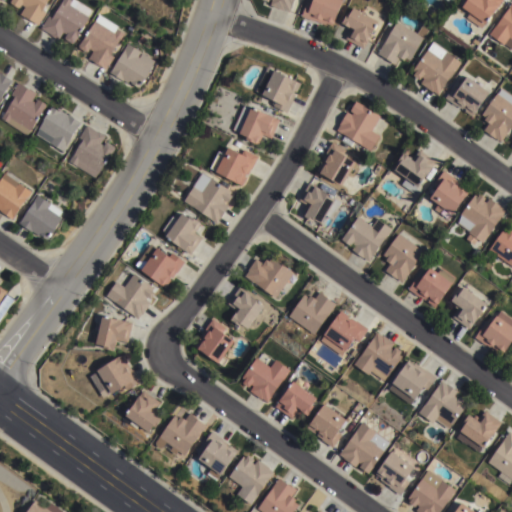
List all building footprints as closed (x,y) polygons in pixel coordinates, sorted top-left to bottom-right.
[(47,0),(42,10),(45,12),(37,24),(19,13),(23,6),(20,4),(18,8),(9,2),(10,0),(47,0)] [(74,0),(91,9),(87,15),(88,16),(72,43),(63,38),(66,33),(62,31),(58,39),(40,28),(48,15),(51,17),(61,0),(74,0)] [(291,0),(287,11),(282,9),(282,10),(268,4),(270,0),(267,0),(267,1),(264,0),(291,0)] [(340,0),(331,25),(325,22),(324,24),(300,15),(306,1),(310,2),(310,0),(340,0)] [(501,0),(480,28),(466,17),(470,12),(462,5),(465,0),(501,0)] [(511,49),(504,43),(503,44),(489,34),(511,1),(511,49)] [(377,20),(362,47),(345,38),(350,28),(340,22),(346,12),(348,13),(352,6),(377,20)] [(118,26),(117,28),(124,33),(110,54),(113,56),(105,68),(88,57),(92,50),(89,48),(86,52),(77,46),(94,20),(95,20),(99,14),(118,26)] [(416,33),(421,25),(427,29),(409,60),(404,57),(403,59),(398,56),(394,63),(377,53),(396,21),(416,33)] [(420,82),(423,78),(420,76),(418,79),(412,75),(414,71),(412,70),(432,41),(460,61),(437,94),(420,82)] [(154,60),(138,87),(130,83),(131,81),(128,80),(127,83),(109,72),(127,43),(140,51),(139,52),(141,53),(154,60)] [(297,81),(301,83),(287,112),(272,105),(275,100),(255,91),(267,66),(297,81)] [(0,71),(12,80),(0,99),(0,71)] [(489,91),(471,117),(443,98),(452,85),(457,88),(466,75),(489,91)] [(1,118),(14,96),(10,94),(18,82),(36,93),(32,100),(35,102),(38,99),(46,104),(30,130),(29,129),(26,134),(1,118)] [(497,93),(501,87),(511,94),(511,123),(500,141),(483,129),(488,123),(483,119),(487,115),(482,112),(496,93),(497,93)] [(335,130),(338,125),(338,124),(345,112),(350,115),(351,113),(348,111),(355,100),(379,115),(370,130),(379,135),(369,151),(335,130)] [(244,104),(251,107),(251,106),(279,119),(271,138),(262,134),(258,144),(245,138),(246,135),(233,129),(244,104)] [(63,151),(49,143),(50,142),(36,133),(52,106),(58,110),(59,109),(81,122),(63,151)] [(95,178),(69,160),(82,140),(79,137),(88,124),(105,135),(100,143),(104,145),(106,141),(115,148),(95,178)] [(314,171),(331,142),(344,149),(341,155),(354,162),(340,186),(314,171)] [(215,171),(216,171),(210,168),(218,151),(224,154),(228,147),(242,154),(244,149),(256,156),(242,185),(215,171)] [(400,160),(398,159),(402,152),(410,158),(409,158),(411,160),(418,149),(435,161),(412,193),(400,184),(405,178),(393,170),(400,160)] [(434,183),(442,171),(463,185),(462,188),(468,192),(452,214),(449,212),(446,217),(434,208),(438,203),(430,198),(438,185),(434,183)] [(210,178),(211,178),(231,191),(229,194),(231,196),(227,202),(225,200),(223,203),(228,206),(217,223),(183,201),(193,186),(202,172),(210,178)] [(5,173),(19,183),(31,191),(12,219),(0,210),(0,178),(1,177),(5,173)] [(323,215),(318,223),(308,217),(307,219),(302,216),(308,206),(298,200),(307,183),(326,194),(327,193),(332,196),(331,197),(340,202),(331,219),(323,215)] [(48,240),(41,235),(39,237),(19,222),(34,201),(33,201),(38,194),(51,204),(48,208),(63,218),(48,240)] [(477,196),(478,194),(484,198),(483,201),(485,202),(488,198),(500,206),(500,207),(505,211),(482,242),(467,232),(473,225),(459,215),(474,194),(477,196)] [(165,236),(182,213),(188,217),(189,215),(201,223),(194,232),(202,237),(190,254),(165,236)] [(351,249),(354,245),(351,243),(349,246),(341,239),(357,216),(371,226),(377,218),(391,229),(368,261),(351,249)] [(508,231),(509,228),(511,229),(511,267),(488,250),(504,228),(508,231)] [(384,270),(389,264),(384,261),(386,258),(382,255),(398,233),(423,251),(401,282),(384,270)] [(156,248),(168,257),(172,253),(184,262),(176,273),(175,272),(165,288),(140,270),(156,248)] [(244,276),(256,259),(263,263),(266,259),(268,261),(271,257),(293,273),(275,298),(244,276)] [(427,302),(428,300),(425,299),(424,300),(419,296),(418,297),(407,289),(415,278),(419,282),(429,268),(436,273),(440,267),(455,277),(450,283),(451,284),(434,307),(427,302)] [(153,288),(151,291),(154,293),(150,299),(147,297),(145,300),(149,303),(138,319),(106,296),(116,282),(123,287),(133,273),(153,288)] [(241,325),(240,327),(230,320),(235,313),(233,311),(234,309),(227,304),(238,287),(264,306),(248,329),(241,325)] [(486,305),(468,330),(452,318),(459,308),(450,301),(456,292),(459,294),(463,288),(486,305)] [(314,335),(289,316),(304,295),(308,298),(310,295),(314,298),(320,291),(324,294),(323,295),(336,305),(314,335)] [(501,311),(511,319),(511,340),(502,355),(496,351),(494,353),(474,338),(483,325),(488,328),(496,316),(497,317),(501,311)] [(320,341),(338,315),(347,321),(346,321),(348,322),(349,321),(351,322),(353,319),(368,329),(359,342),(355,340),(346,352),(345,351),(341,357),(320,341)] [(101,316),(132,323),(127,342),(116,340),(113,352),(102,349),(102,347),(94,345),(101,316)] [(193,346),(213,319),(225,328),(222,333),(234,342),(218,364),(193,346)] [(394,344),(391,349),(393,351),(395,347),(402,352),(400,355),(403,357),(388,378),(386,377),(384,380),(371,371),(368,375),(354,365),(377,332),(394,344)] [(120,356),(123,362),(125,360),(139,383),(126,391),(124,387),(111,395),(96,371),(117,358),(120,356)] [(270,367),(275,360),(290,371),(267,403),(250,391),(253,387),(251,385),(249,388),(242,384),(244,381),(242,379),(257,358),(270,367)] [(391,384),(407,361),(413,365),(414,363),(424,370),(425,370),(435,378),(426,391),(422,388),(413,400),(391,384)] [(458,393),(455,397),(457,399),(459,396),(465,401),(463,403),(466,405),(451,426),(450,425),(448,429),(434,419),(432,423),(418,413),(441,381),(458,393)] [(317,399),(312,406),(314,407),(307,417),(298,411),(292,419),(275,408),(293,382),(317,399)] [(131,421),(128,426),(121,421),(126,414),(125,414),(130,407),(130,408),(143,391),(159,403),(151,413),(160,420),(154,428),(152,427),(148,434),(131,421)] [(347,421),(339,433),(342,436),(333,449),(307,430),(325,405),(347,421)] [(467,422),(465,421),(467,415),(479,423),(484,416),(487,412),(501,423),(479,453),(456,438),(467,422)] [(178,451),(175,455),(163,446),(161,448),(160,449),(158,448),(156,447),(155,445),(155,443),(156,441),(174,416),(178,419),(180,417),(184,420),(189,413),(194,416),(193,417),(205,426),(184,456),(178,451)] [(367,474),(358,468),(360,465),(358,463),(354,468),(337,456),(361,422),(390,443),(367,474)] [(511,434),(511,481),(487,463),(509,432),(511,434)] [(212,441),(217,444),(218,443),(226,448),(225,449),(227,450),(230,446),(238,452),(220,477),(219,476),(215,481),(206,475),(210,470),(198,461),(212,441)] [(398,459),(400,456),(406,460),(404,463),(413,468),(404,480),(408,483),(400,495),(379,481),(380,479),(375,475),(390,453),(398,459)] [(246,459),(248,456),(254,461),(252,463),(254,465),(257,460),(274,473),(250,505),(236,495),(241,488),(228,477),(243,457),(246,459)] [(427,470),(456,491),(440,511),(416,511),(415,511),(418,507),(416,505),(414,508),(407,504),(409,501),(407,499),(427,470)] [(279,479),(294,489),(289,496),(296,501),(294,503),(299,506),(294,511),(261,511),(257,509),(279,479)] [(46,509),(50,503),(62,511),(61,511),(27,511),(35,501),(46,509)] [(448,511),(446,511),(445,511),(475,511),(459,501),(451,511),(448,511)]
